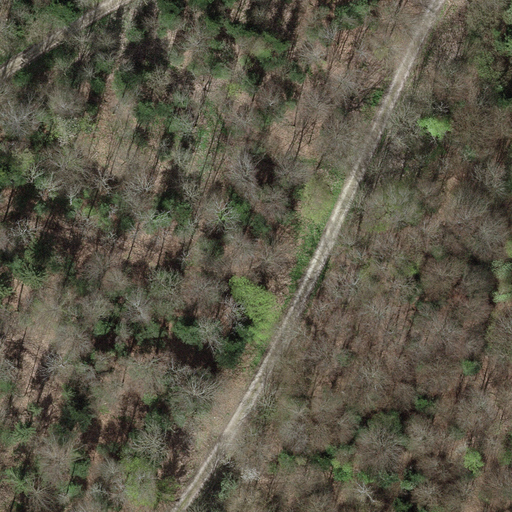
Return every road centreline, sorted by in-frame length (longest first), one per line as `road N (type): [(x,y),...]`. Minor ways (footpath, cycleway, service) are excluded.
road 1 (track): [(182,511),(243,421),(444,0)]
road 2 (track): [(0,92),(136,0)]
